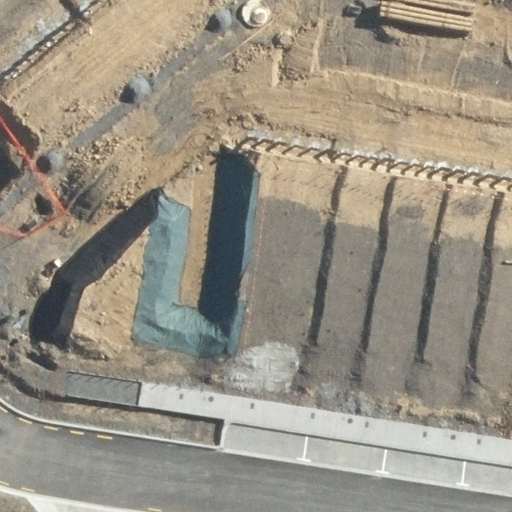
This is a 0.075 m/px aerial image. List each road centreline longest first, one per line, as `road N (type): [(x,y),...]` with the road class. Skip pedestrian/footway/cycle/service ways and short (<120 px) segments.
road 1 (residential): [(0,260),(295,19),(335,16),(511,45)]
road 2 (residential): [(0,434),(49,457),(382,511)]
